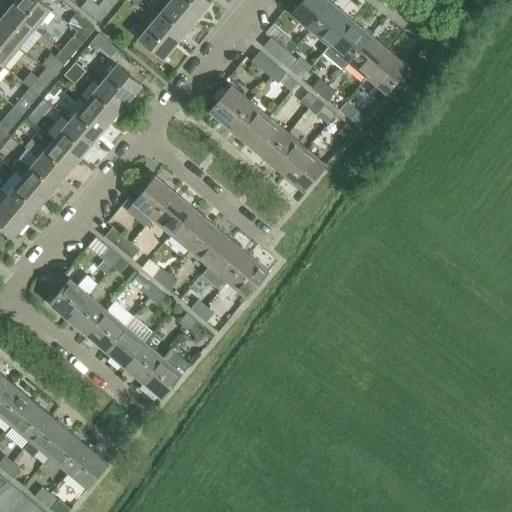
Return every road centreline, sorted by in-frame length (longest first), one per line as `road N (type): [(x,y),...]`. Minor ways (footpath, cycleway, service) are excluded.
road 1 (residential): [(13,291),(145,133)]
road 2 (residential): [(145,133),(256,0)]
road 3 (residential): [(131,398),(13,291)]
road 4 (residential): [(267,234),(145,133)]
